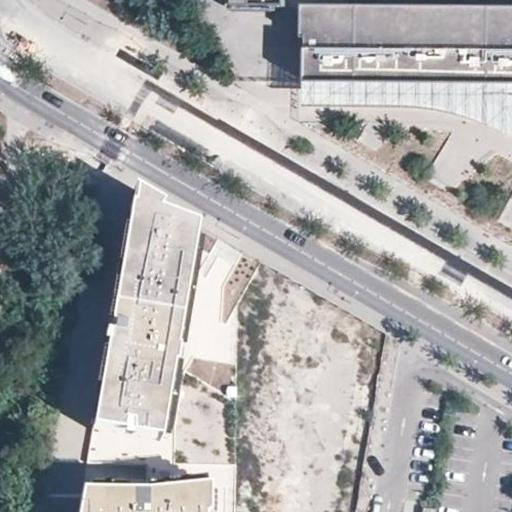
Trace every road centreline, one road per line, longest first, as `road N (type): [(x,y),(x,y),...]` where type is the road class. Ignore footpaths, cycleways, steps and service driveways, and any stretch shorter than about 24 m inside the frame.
road 1 (secondary): [(0,71),(184,184),(511,364)]
road 2 (secondary): [(511,300),(84,68)]
